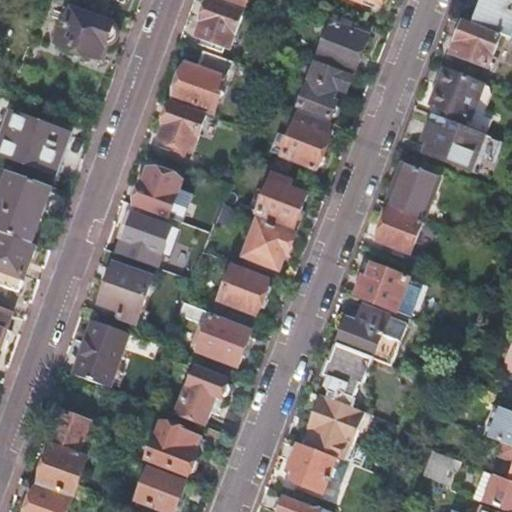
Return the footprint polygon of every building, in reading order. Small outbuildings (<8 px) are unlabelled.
[(511,0),(486,0),(477,26),(511,40),(511,37),(511,0)] [(245,14),(211,1),(202,24),(204,24),(199,38),(232,51),(245,14)] [(65,8),(56,31),(62,33),(58,44),(102,60),(114,25),(65,8)] [(333,24),(319,60),(356,75),(370,38),(333,24)] [(464,24),(452,55),(489,70),(501,39),(464,24)] [(234,64),(205,53),(199,70),(188,65),(186,69),(184,68),(179,81),(182,82),(175,100),(215,115),(234,64)] [(353,78),(318,64),(312,78),(300,108),(332,121),(339,104),(333,102),(338,89),(347,93),(353,78)] [(448,112),(445,120),(453,123),(465,128),(479,134),(487,136),(493,120),(484,117),(474,113),(484,86),(445,71),(432,106),(448,112)] [(489,88),(484,86),(474,113),(484,117),(492,96),(489,88)] [(206,117),(173,105),(165,126),(167,127),(162,142),(193,154),(206,117)] [(0,156),(57,177),(59,173),(52,170),(60,147),(68,149),(73,134),(12,113),(0,144),(0,156)] [(300,118),(285,157),(318,170),(331,137),(329,136),(331,129),(300,118)] [(465,128),(453,123),(449,133),(430,125),(424,142),(430,144),(426,154),(453,165),(465,169),(479,134),(465,128)] [(52,170),(59,173),(68,149),(60,147),(52,170)] [(401,188),(393,207),(422,218),(428,204),(431,205),(435,195),(432,194),(437,179),(403,165),(395,186),(401,188)] [(144,186),(137,206),(170,219),(183,183),(150,171),(145,186),(144,186)] [(11,172),(0,199),(0,231),(33,244),(54,188),(11,172)] [(271,184),(259,217),(295,230),(305,204),(286,197),(289,191),(271,184)] [(492,192),(478,187),(476,193),(490,199),(492,193),(492,192)] [(133,209),(117,251),(165,269),(181,226),(133,209)] [(385,228),(379,241),(412,254),(425,222),(392,209),(392,210),(388,212),(386,214),(384,217),(383,221),(383,224),(385,228)] [(260,224),(246,258),(280,272),(293,237),(260,224)] [(0,286),(20,294),(37,246),(33,244),(0,231),(0,286)] [(359,281),(355,290),(358,295),(357,297),(397,313),(410,281),(374,266),(369,279),(365,278),(364,280),(359,281)] [(114,267),(101,304),(122,312),(120,318),(139,325),(154,282),(114,267)] [(234,270),(221,302),(257,317),(263,303),(268,300),(272,291),(269,286),(270,284),(234,270)] [(184,305),(180,317),(204,327),(205,322),(210,324),(199,353),(238,369),(252,334),(215,319),(216,317),(184,305)] [(0,348),(13,312),(0,307),(0,348)] [(338,347),(374,361),(390,367),(407,326),(364,309),(359,320),(356,324),(349,321),(338,347)] [(95,323),(75,376),(111,389),(131,336),(95,323)] [(511,346),(502,370),(511,374),(511,370),(511,346)] [(325,398),(350,408),(358,389),(362,391),(374,361),(338,347),(332,363),(330,363),(324,377),(329,379),(325,388),(328,389),(325,398)] [(195,371),(178,417),(206,428),(211,414),(210,414),(216,399),(221,401),(222,398),(224,398),(227,397),(230,389),(229,386),(227,385),(228,383),(195,371)] [(315,431),(308,447),(347,463),(353,447),(355,448),(368,415),(350,408),(325,398),(323,397),(316,416),(322,419),(317,431),(315,431)] [(511,412),(505,409),(493,439),(505,444),(511,446),(511,412)] [(60,432),(95,445),(96,443),(87,439),(92,423),(67,414),(60,432)] [(161,424),(148,460),(189,476),(190,473),(195,471),(198,463),(196,458),(197,454),(196,453),(201,440),(161,424)] [(54,447),(40,486),(75,499),(95,445),(60,432),(55,447),(54,447)] [(511,446),(505,444),(500,455),(511,460),(511,446)] [(299,448),(290,471),(295,473),(292,481),(322,493),(335,462),(299,448)] [(427,473),(454,484),(464,459),(437,448),(427,473)] [(151,470),(138,502),(163,511),(175,511),(187,483),(151,470)] [(488,502),(498,478),(499,476),(487,471),(476,499),(487,504),(488,502)] [(511,483),(498,478),(488,502),(511,511),(511,483)] [(69,511),(75,499),(40,486),(30,511),(69,511)] [(316,511),(285,500),(280,511),(316,511)]
